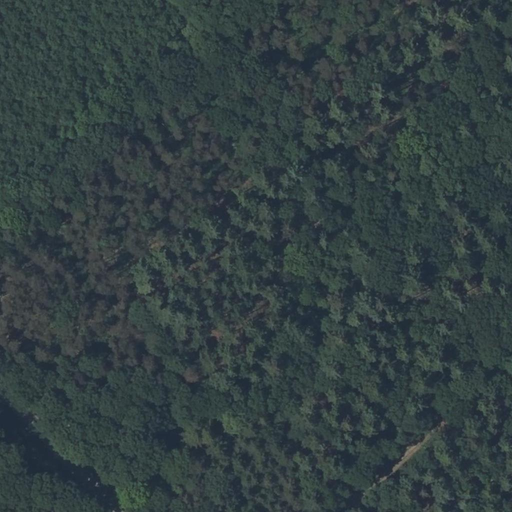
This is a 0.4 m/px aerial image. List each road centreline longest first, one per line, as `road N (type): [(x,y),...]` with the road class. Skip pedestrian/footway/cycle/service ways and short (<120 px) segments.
road 1 (track): [(0,249),(297,0)]
road 2 (tertiary): [(115,511),(0,385)]
